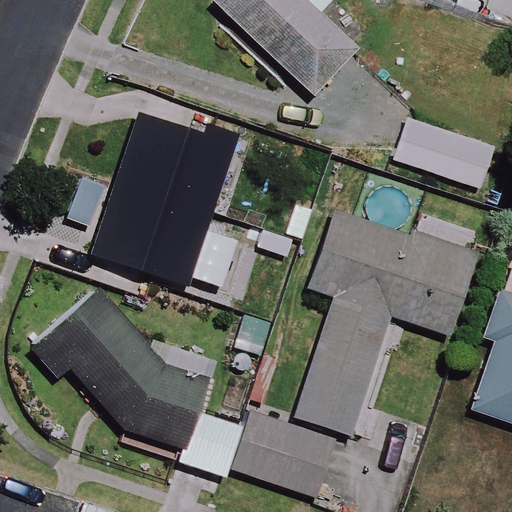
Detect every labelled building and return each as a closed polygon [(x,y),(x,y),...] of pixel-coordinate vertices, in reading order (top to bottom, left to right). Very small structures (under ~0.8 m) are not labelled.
[(216,0),(207,10),(308,103),(352,55),(315,21),(332,3),(328,0),(216,0)] [(511,0),(496,0),(495,7),(511,12),(511,0)] [(488,155),(401,123),(387,162),(474,194),(488,155)] [(190,196),(195,172),(114,200),(127,257),(122,269),(98,404),(183,419),(200,321),(190,320),(208,221),(196,219),(200,198),(190,196)] [(380,190),(368,228),(327,216),(302,294),(328,302),(290,422),(335,436),(351,441),(388,322),(414,330),(403,368),(432,377),(444,340),(469,260),(473,245),(404,223),(411,200),(380,190)] [(511,295),(499,291),(481,344),(488,346),(464,415),(511,431),(511,295)] [(272,324),(241,314),(229,350),(260,360),(272,324)] [(335,436),(290,422),(288,431),(245,418),(227,476),(314,503),(335,436)]
